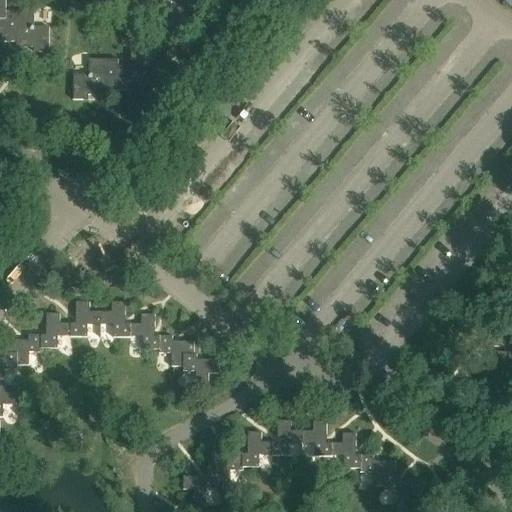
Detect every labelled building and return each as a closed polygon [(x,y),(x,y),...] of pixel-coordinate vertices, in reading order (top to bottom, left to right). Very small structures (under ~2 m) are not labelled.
[(150,0),(150,26),(157,26),(157,39),(157,54),(167,54),(172,54),(172,34),(181,34),(181,15),(186,15),(186,0),(150,0)] [(5,18),(0,17),(0,44),(14,45),(14,50),(32,52),(32,56),(47,57),(48,32),(33,31),(33,16),(5,14),(5,18)] [(131,83),(138,83),(138,97),(152,97),(153,91),(161,91),(162,72),(167,72),(167,54),(157,54),(157,39),(147,39),(146,54),(131,54),(131,68),(131,83)] [(131,83),(131,68),(118,68),(118,61),(89,60),(89,75),(73,75),(73,100),(88,100),(88,96),(106,96),(106,91),(126,92),(126,83),(131,83)] [(90,304),(76,304),(76,326),(61,327),(61,317),(47,318),(47,339),(30,340),(30,346),(8,347),(9,360),(6,360),(6,365),(0,365),(0,403),(9,403),(9,396),(11,396),(11,392),(9,392),(9,391),(7,391),(7,377),(20,376),(19,372),(31,371),(31,358),(43,357),(43,353),(59,353),(59,340),(71,339),(71,340),(88,340),(88,327),(114,327),(114,340),(131,340),(131,339),(143,339),(143,351),(159,352),(159,355),(172,355),(172,368),(183,368),(183,373),(196,373),(196,386),(208,386),(208,375),(218,375),(218,362),(197,361),(197,356),(194,356),(194,343),(173,343),(173,338),(155,338),(155,316),(141,316),(141,326),(125,326),(125,304),(112,304),(112,314),(90,314),(90,304)] [(511,353),(495,353),(495,360),(486,359),(485,379),(480,379),(480,397),(475,397),(475,412),(500,412),(501,397),(511,397),(511,353)] [(293,426),(279,425),(277,446),(261,445),(262,435),(248,434),(247,456),(229,454),(229,460),(208,458),(208,471),(205,471),(205,476),(184,475),(183,488),(192,489),(191,511),(216,511),(205,510),(205,501),(204,501),(205,488),(217,489),(218,484),(229,485),(230,472),(242,473),(242,469),(258,470),(259,458),(271,459),(271,460),(288,461),(289,448),(315,451),(314,463),(332,465),(332,464),(344,465),(344,478),(360,479),(360,483),(372,484),(372,497),(383,498),(383,503),(396,504),(395,511),(424,511),(425,507),(419,507),(419,495),(398,493),(398,487),(395,487),(396,474),(374,472),(375,467),(356,465),(358,444),(358,437),(345,436),(344,442),(343,452),(327,451),(329,429),(315,428),(314,438),(292,436),(293,426)]
